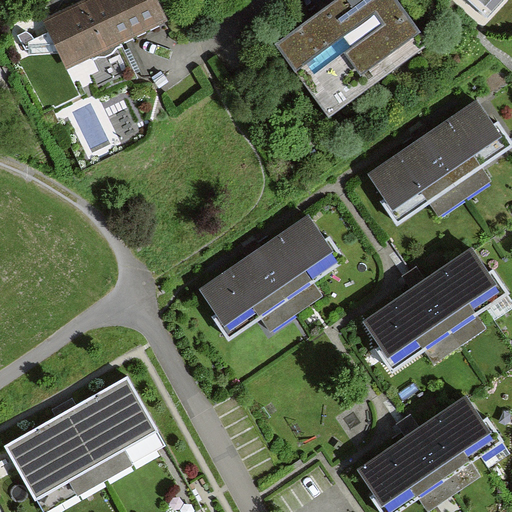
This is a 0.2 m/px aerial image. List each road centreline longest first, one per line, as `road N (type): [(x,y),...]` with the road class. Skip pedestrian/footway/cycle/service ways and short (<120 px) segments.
road 1 (residential): [(0,378),(97,311),(130,307),(149,317),(254,511)]
road 2 (track): [(0,161),(80,200),(107,227),(130,307)]
road 3 (residential): [(267,0),(161,77)]
